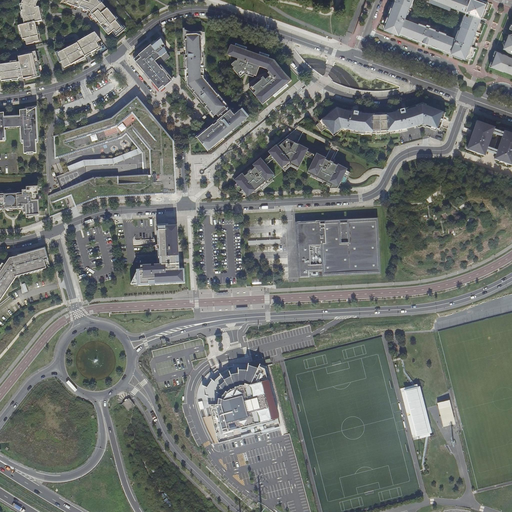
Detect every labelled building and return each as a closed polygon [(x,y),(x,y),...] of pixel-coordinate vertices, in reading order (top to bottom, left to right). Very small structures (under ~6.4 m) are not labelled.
[(33,42),(39,41),(38,35),(35,24),(40,23),(39,21),(42,20),(39,6),(36,7),(36,4),(37,0),(22,0),(21,3),(23,10),(21,10),(24,24),(19,25),(22,39),(25,38),(26,44),(33,43),(33,42)] [(116,34),(124,28),(107,8),(99,0),(67,0),(67,3),(79,8),(79,6),(89,10),(101,24),(100,24),(108,34),(113,31),(116,34)] [(395,0),(395,1),(409,7),(409,6),(410,2),(411,3),(412,0),(430,0),(432,1),(432,3),(446,8),(447,7),(450,8),(451,6),(469,13),(468,15),(468,16),(463,15),(462,18),(463,19),(462,22),(461,22),(459,25),(461,26),(475,32),(476,27),(475,27),(478,17),(480,17),(483,10),(484,11),(487,5),(485,4),(486,1),(482,0),(481,0),(481,1),(478,0),(395,0)] [(429,26),(428,30),(424,28),(426,25),(418,22),(418,24),(404,19),(405,15),(406,13),(407,14),(409,10),(407,9),(409,7),(395,1),(392,8),(390,7),(389,10),(389,12),(390,12),(389,16),(388,17),(387,16),(385,21),(387,22),(384,29),(389,31),(390,32),(391,33),(393,32),(394,31),(396,32),(395,33),(398,34),(398,33),(420,41),(420,39),(423,41),(423,42),(426,43),(426,42),(430,43),(429,44),(448,52),(449,50),(458,54),(457,55),(465,58),(465,56),(469,58),(472,50),(471,49),(472,46),(471,46),(474,39),(472,38),(475,32),(461,26),(459,30),(458,33),(457,32),(455,38),(454,39),(448,37),(449,36),(446,34),(446,33),(439,30),(438,32),(435,31),(435,29),(429,26)] [(61,61),(64,67),(70,64),(71,64),(85,57),(84,56),(99,48),(96,42),(100,39),(95,32),(80,40),(80,41),(60,51),(58,52),(61,61)] [(511,54),(511,57),(510,59),(511,59),(511,51),(509,50),(506,47),(505,44),(506,40),(508,38),(511,37),(511,36),(511,33),(511,34),(508,35),(506,36),(504,40),(503,43),(503,45),(504,48),(505,50),(508,52),(511,54)] [(229,132),(247,117),(241,110),(235,115),(228,107),(226,108),(217,97),(218,96),(203,77),(203,75),(201,75),(200,61),(202,61),(201,35),(198,34),(197,34),(185,34),(187,84),(213,116),(216,114),(220,118),(197,137),(207,149),(212,145),(217,141),(218,141),(223,137),(223,136),(228,131),(229,132)] [(161,61),(162,63),(170,56),(152,35),(129,54),(134,60),(160,90),(171,81),(157,64),(161,61)] [(286,84),(291,80),(291,79),(288,77),(287,75),(284,72),(282,69),(281,70),(272,61),(268,59),(268,58),(264,56),(263,57),(259,56),(259,54),(251,51),(250,53),(246,51),(246,50),(243,49),(243,50),(238,48),(239,47),(235,46),(232,45),(231,44),(229,49),(231,49),(229,55),(238,58),(237,61),(235,60),(231,64),(234,67),(233,68),(237,74),(241,70),(245,72),(246,70),(251,72),(250,73),(254,75),(256,75),(259,66),(267,68),(269,71),(268,72),(268,73),(263,77),(263,76),(261,78),(262,79),(258,82),(257,81),(251,86),(256,91),(253,93),(258,99),(261,97),(265,102),(269,98),(268,97),(272,94),(273,95),(278,91),(277,90),(285,83),(286,84)] [(17,62),(0,64),(0,79),(1,79),(1,81),(19,78),(19,77),(23,77),(23,78),(37,75),(36,70),(39,69),(35,51),(28,53),(28,54),(18,56),(20,63),(17,63),(17,62)] [(494,51),(489,66),(491,67),(497,52),(494,51)] [(511,59),(510,59),(511,57),(497,52),(491,67),(501,71),(504,69),(511,72),(511,59)] [(281,70),(282,69),(281,69),(278,65),(275,61),(275,60),(268,58),(268,59),(272,61),(281,70)] [(278,91),(273,95),(274,97),(288,85),(286,84),(285,83),(277,90),(278,91)] [(111,118),(54,136),(55,159),(122,138),(126,134),(137,148),(141,153),(142,153),(142,161),(150,161),(150,174),(93,177),(48,196),(49,217),(69,209),(87,202),(98,198),(117,197),(173,194),(176,194),(175,157),(174,141),(137,96),(111,118)] [(343,127),(343,128),(358,130),(381,131),(406,128),(423,123),(440,129),(446,112),(422,104),(407,109),(408,111),(402,112),(402,111),(386,113),(387,114),(382,115),(378,115),(373,115),(373,114),(371,114),(371,113),(360,113),(357,113),(357,114),(352,114),(352,111),(351,111),(350,111),(348,111),(338,108),(337,107),(328,115),(329,116),(322,122),(321,120),(316,125),(321,131),(326,127),(333,135),(340,130),(338,128),(341,126),(343,127)] [(4,112),(0,112),(0,140),(5,141),(5,125),(9,126),(17,127),(21,127),(21,143),(23,143),(24,153),(27,153),(27,154),(34,154),(34,153),(36,153),(36,143),(38,142),(36,108),(20,110),(20,116),(4,117),(4,112)] [(467,149),(485,155),(487,151),(488,146),(493,133),(495,129),(495,127),(477,121),(467,149)] [(496,154),(495,158),(511,164),(511,132),(505,130),(504,132),(503,136),(498,150),(496,154)] [(274,158),(283,169),(288,165),(287,164),(290,162),(293,164),(293,165),(298,168),(305,154),(307,150),(308,149),(287,139),(270,153),(271,155),(274,158)] [(114,164),(141,153),(137,148),(112,158),(84,160),(67,166),(69,171),(85,166),(114,164)] [(314,159),(316,155),(307,150),(305,154),(314,159)] [(347,169),(317,153),(316,155),(314,159),(307,172),(311,174),(313,175),(313,174),(323,178),(322,180),(323,180),(327,182),(328,181),(333,183),(331,186),(330,188),(337,188),(344,174),(346,170),(347,169)] [(271,155),(263,161),(266,165),(274,158),(271,155)] [(236,182),(241,188),(242,191),(244,191),(245,191),(245,192),(246,192),(247,192),(248,192),(256,192),(255,191),(260,187),(261,188),(267,183),(266,182),(270,179),(271,180),(276,176),(266,165),(263,161),(262,160),(236,182)] [(297,170),(298,168),(293,165),(293,164),(290,162),(287,164),(288,165),(283,169),(285,171),(290,166),(297,170)] [(310,176),(323,182),(323,180),(322,180),(323,178),(313,174),(313,175),(311,174),(310,176)] [(261,188),(262,190),(274,180),(272,179),(271,180),(270,179),(266,182),(267,183),(261,188)] [(241,188),(237,183),(234,185),(235,187),(236,190),(238,191),(239,192),(241,193),(244,193),(244,191),(242,191),(241,188)] [(23,192),(2,193),(2,191),(0,191),(0,211),(5,210),(5,209),(17,208),(17,209),(23,211),(23,212),(26,212),(27,217),(39,215),(37,186),(28,187),(29,190),(27,190),(23,190),(23,192)] [(300,277),(311,277),(310,274),(310,271),(323,271),(324,276),(382,273),(379,217),(346,219),(297,221),(298,241),(300,277)] [(138,284),(138,285),(149,285),(149,283),(156,283),(156,284),(170,284),(169,282),(174,282),(174,283),(186,283),(185,268),(180,268),(179,266),(177,266),(177,263),(175,263),(175,259),(179,259),(177,223),(158,224),(157,224),(158,245),(159,264),(157,265),(141,265),(142,270),(139,270),(138,270),(132,284),(133,284),(138,284)] [(47,255),(45,248),(12,257),(9,258),(6,263),(7,263),(6,265),(2,263),(0,265),(0,300),(17,276),(22,274),(23,275),(24,274),(26,273),(27,274),(28,273),(30,272),(31,273),(32,272),(33,271),(34,272),(35,271),(37,270),(38,271),(39,270),(46,268),(44,260),(48,259),(47,256),(47,255)] [(218,443),(279,426),(265,367),(259,364),(257,368),(248,364),(233,364),(233,367),(228,367),(228,371),(220,374),(214,381),(211,379),(204,389),(218,443)] [(430,436),(417,385),(415,385),(412,386),(401,389),(407,413),(416,411),(416,414),(407,416),(413,440),(426,437),(428,436),(430,436)] [(123,404),(128,410),(134,406),(129,399),(123,404)] [(455,424),(449,400),(438,403),(443,427),(455,424)]
